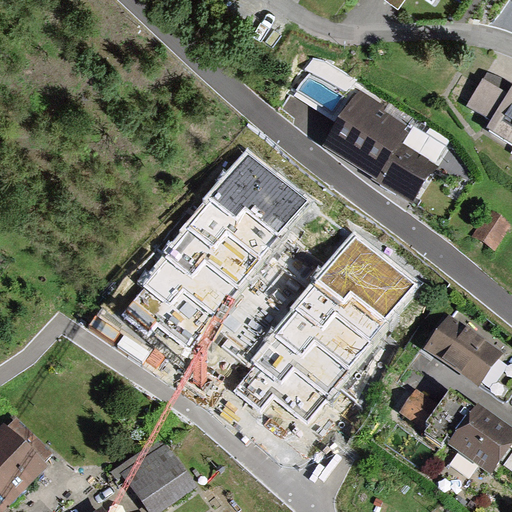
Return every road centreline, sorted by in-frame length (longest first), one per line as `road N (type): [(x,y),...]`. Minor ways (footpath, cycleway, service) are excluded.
road 1 (unclassified): [(511,307),(243,101),(137,0)]
road 2 (residential): [(275,0),(308,25),(348,34),(420,31),(511,46)]
